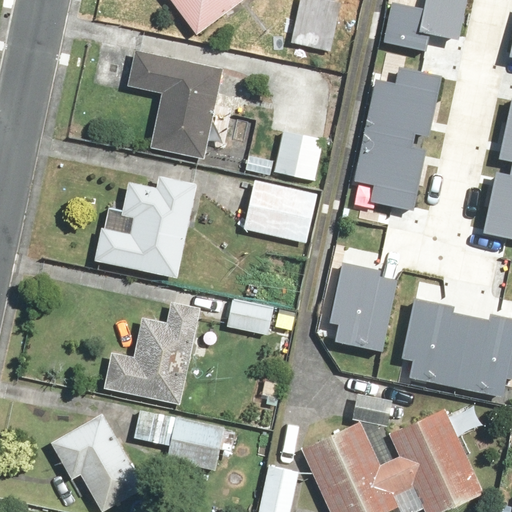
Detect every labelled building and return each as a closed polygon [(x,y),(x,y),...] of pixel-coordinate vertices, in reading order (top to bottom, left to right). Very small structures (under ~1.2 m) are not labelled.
[(164,0),(190,36),(240,0),(164,0)] [(337,1),(331,0),(294,0),(288,46),(330,52),(337,1)] [(428,45),(432,26),(459,31),(465,0),(426,0),(425,4),(404,0),(391,0),(384,37),(428,45)] [(200,160),(217,69),(133,54),(126,92),(156,98),(147,151),(200,160)] [(400,61),(396,78),(377,74),(357,175),(376,179),(373,197),(414,205),(426,144),(415,142),(418,128),(428,130),(440,69),(400,61)] [(495,164),(483,226),(511,231),(511,93),(509,93),(498,152),(509,154),(507,166),(495,164)] [(252,119),(230,116),(227,145),(249,147),(252,119)] [(317,140),(279,134),(272,173),(311,180),(317,140)] [(172,278),(190,184),(153,177),(150,191),(122,185),(116,216),(130,218),(127,234),(97,229),(90,262),(172,278)] [(315,190),(245,181),(239,230),(308,239),(315,190)] [(333,334),(382,344),(396,271),(382,268),(383,263),(342,255),(330,316),(337,318),(333,334)] [(412,293),(401,350),(414,353),(411,371),(504,390),(508,371),(511,372),(511,312),(489,308),(488,313),(453,306),(454,301),(412,293)] [(271,308),(225,301),(221,326),(267,333),(271,308)] [(176,405),(191,307),(162,302),(159,323),(134,319),(128,358),(104,354),(98,393),(176,405)] [(470,409),(452,416),(450,411),(391,434),(400,456),(375,465),(357,421),(296,446),(322,511),(389,511),(391,511),(409,511),(419,508),(420,511),(433,511),(483,492),(460,434),(477,427),(470,409)] [(235,428),(135,410),(129,441),(165,447),(162,464),(213,473),(217,448),(231,450),(235,428)] [(139,481),(97,414),(45,446),(64,478),(73,473),(95,508),(139,481)] [(287,511),(295,470),(262,464),(253,511),(287,511)]
